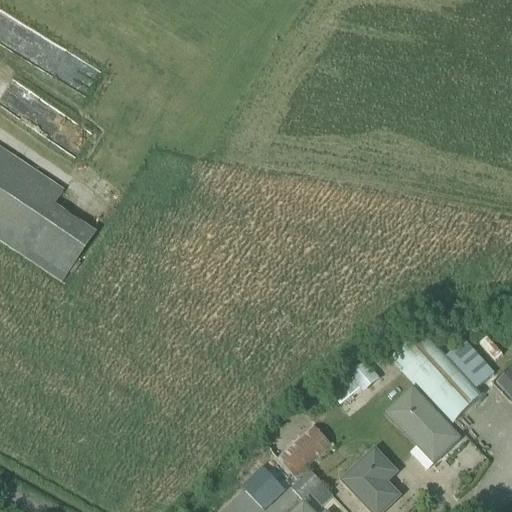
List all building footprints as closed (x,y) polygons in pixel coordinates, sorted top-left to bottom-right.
[(0,151),(0,244),(60,285),(93,235),(53,207),(62,194),(0,151)] [(391,361),(452,427),(482,399),(421,333),(391,361)] [(511,372),(508,368),(493,382),(510,399),(511,397),(511,372)] [(349,377),(329,393),(340,406),(359,390),(349,377)] [(412,390),(384,416),(433,468),(461,442),(412,390)] [(294,480),(330,447),(313,428),(277,461),(294,480)] [(356,470),(342,483),(368,511),(384,511),(399,499),(385,484),(396,474),(374,452),(356,470)] [(262,469),(241,489),(263,511),(284,493),(262,469)] [(302,503),(320,486),(309,475),(291,492),(302,503)]
